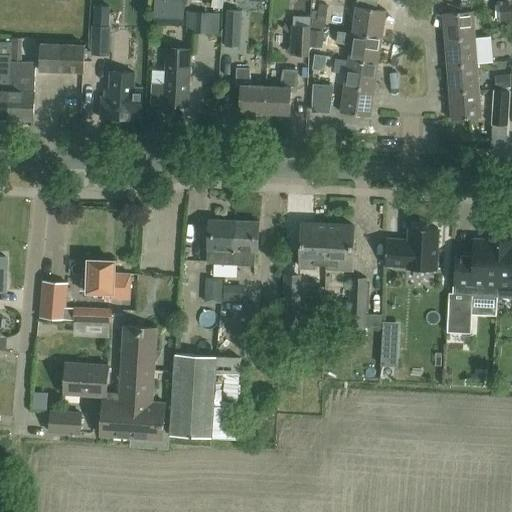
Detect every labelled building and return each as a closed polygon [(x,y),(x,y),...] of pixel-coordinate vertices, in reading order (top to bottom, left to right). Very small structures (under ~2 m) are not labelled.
[(182,25),(183,11),(183,0),(154,0),(154,10),(153,23),(182,25)] [(353,32),(382,37),(386,10),(356,6),(353,32)] [(241,10),(226,9),(224,46),(240,47),(242,18),(240,18),(241,10)] [(209,32),(209,12),(187,11),(186,31),(209,32)] [(444,40),(476,38),(474,11),(442,13),(444,40)] [(110,26),(95,25),(94,55),(109,55),(110,26)] [(309,55),(310,26),(297,26),(295,54),(309,55)] [(349,58),(379,63),(382,37),(353,32),(349,58)] [(446,67),(478,64),(476,38),(444,40),(446,67)] [(220,40),(210,43),(218,62),(227,58),(220,40)] [(41,42),(39,70),(83,72),(85,44),(41,42)] [(153,102),(163,102),(163,103),(188,105),(192,49),(166,48),(164,84),(154,83),(153,102)] [(11,55),(0,54),(0,118),(7,119),(10,61),(11,61),(11,55)] [(315,54),(313,68),(324,70),(326,56),(315,54)] [(345,84),(375,89),(379,63),(349,58),(345,84)] [(10,61),(7,119),(34,120),(36,62),(11,61),(10,61)] [(448,92),(480,90),(478,64),(446,67),(448,92)] [(264,112),(266,87),(251,86),(248,68),(236,67),(235,85),(240,85),(239,111),(264,112)] [(266,87),(264,112),(290,113),(291,88),(296,88),(297,70),(284,69),(280,87),(266,87)] [(102,96),(101,117),(131,118),(134,72),(111,71),(110,96),(102,96)] [(43,115),(56,115),(56,80),(46,80),(46,108),(43,108),(43,115)] [(313,83),(312,112),(330,113),(334,85),(313,83)] [(375,89),(345,84),(341,111),(371,115),(375,89)] [(498,122),(511,123),(511,90),(500,89),(498,122)] [(480,90),(448,92),(451,119),(482,117),(480,90)] [(58,245),(76,246),(77,218),(59,217),(58,245)] [(236,249),(237,219),(209,218),(207,248),(209,248),(208,261),(214,262),(214,275),(225,275),(226,263),(225,263),(225,259),(232,259),(232,248),(236,249)] [(226,263),(225,275),(236,276),(236,264),(255,265),(256,252),(258,252),(260,220),(237,219),(236,249),(232,248),(232,259),(225,259),(225,263),(226,263)] [(326,263),(328,223),(301,222),(300,266),(315,267),(315,262),(326,263)] [(328,223),(326,263),(337,263),(337,268),(352,268),(354,224),(328,223)] [(408,268),(436,270),(438,228),(410,226),(409,242),(402,242),(402,240),(387,239),(386,264),(408,265),(408,268)] [(453,293),(498,295),(501,239),(488,238),(488,240),(475,239),(474,261),(456,260),(457,252),(455,252),(453,293)] [(511,239),(501,239),(498,295),(511,296),(511,239)] [(87,290),(112,292),(111,297),(129,298),(130,273),(114,272),(114,261),(88,259),(87,278),(81,278),(80,289),(87,289),(87,290)] [(284,274),(282,307),(281,341),(297,341),(299,309),(301,274),(284,274)] [(341,310),(340,335),(339,342),(364,343),(364,336),(367,277),(350,276),(349,311),(341,310)] [(214,301),(248,298),(247,284),(213,287),(214,301)] [(86,306),(86,307),(74,306),(73,321),(85,321),(112,322),(112,308),(86,306)] [(124,325),(120,393),(105,392),(104,395),(101,434),(163,438),(165,402),(152,401),(156,327),(124,325)] [(279,364),(287,365),(288,349),(280,349),(279,364)] [(212,437),(216,355),(175,353),(171,435),(212,437)] [(216,355),(212,437),(235,438),(239,356),(216,355)] [(477,359),(476,383),(491,384),(492,360),(477,359)] [(64,392),(104,395),(105,392),(107,365),(66,362),(64,392)] [(81,434),(82,411),(50,409),(48,432),(81,434)]
